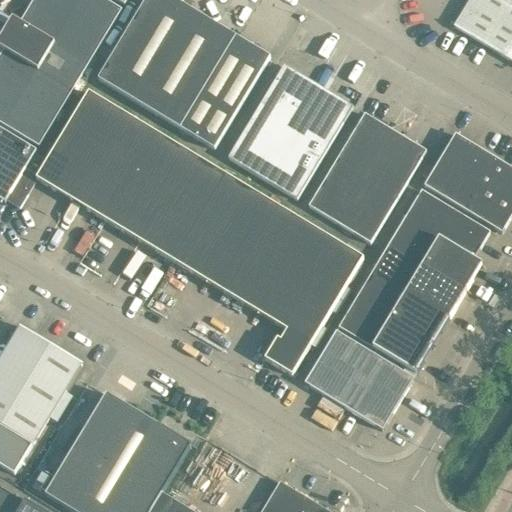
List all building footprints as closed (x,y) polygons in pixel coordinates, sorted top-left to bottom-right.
[(123,10),(106,0),(34,0),(21,23),(89,65),(123,10)] [(147,0),(99,80),(181,130),(237,38),(182,4),(184,0),(147,0)] [(511,0),(470,0),(455,27),(506,58),(511,49),(511,0)] [(89,65),(21,23),(4,51),(73,92),(89,65)] [(237,38),(181,130),(215,151),(271,58),(237,38)] [(0,57),(0,85),(56,120),(73,92),(4,51),(0,57)] [(354,108),(303,78),(285,67),(276,82),(229,159),(298,201),(354,108)] [(0,123),(40,147),(56,120),(0,85),(0,123)] [(36,154),(37,151),(0,128),(0,199),(6,203),(7,200),(20,208),(37,180),(70,200),(106,222),(139,242),(175,263),(288,331),(281,341),(278,339),(265,360),(293,377),(364,259),(89,93),(48,161),(36,154)] [(371,245),(427,152),(365,115),(310,208),(371,245)] [(511,218),(511,169),(456,135),(425,187),(503,234),(511,218)] [(475,260),(491,233),(422,191),(339,329),(416,375),(483,265),(475,260)] [(0,360),(0,463),(16,474),(33,446),(34,445),(49,420),(65,394),(83,364),(36,336),(21,327),(0,360)] [(415,380),(337,333),(306,385),(383,432),(415,380)] [(73,398),(65,394),(49,420),(58,425),(73,398)] [(107,395),(46,496),(71,511),(161,511),(169,499),(163,495),(192,446),(174,435),(107,395)] [(326,511),(281,484),(264,511),(190,511),(169,499),(161,511),(326,511)] [(40,511),(0,487),(0,511),(40,511)]
